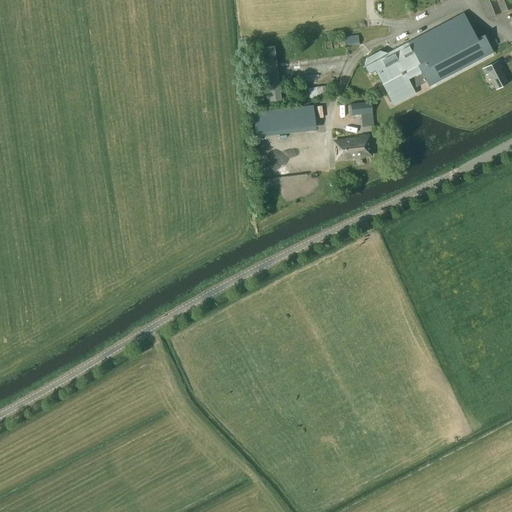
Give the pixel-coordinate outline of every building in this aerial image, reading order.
[(511,0),(481,0),(488,17),(511,7),(511,0)] [(429,86),(493,53),(484,35),(477,39),(463,13),(393,51),(394,53),(391,54),(380,51),(367,58),(365,65),(369,72),(375,69),(393,105),(415,93),(412,88),(427,81),(429,86)] [(343,37),(344,45),(355,44),(355,46),(359,45),(358,35),(343,37)] [(281,100),(274,46),(254,48),(261,102),(281,100)] [(496,89),(508,83),(500,67),(501,67),(498,61),(483,69),(486,75),(488,74),(496,89)] [(301,88),(302,99),(329,96),(328,85),(301,88)] [(371,101),(350,104),(351,116),(360,115),(362,126),(374,125),(371,101)] [(313,105),(252,112),(255,136),(316,130),(313,105)] [(335,161),(372,156),(369,133),(359,134),(359,137),(332,140),(335,161)]
